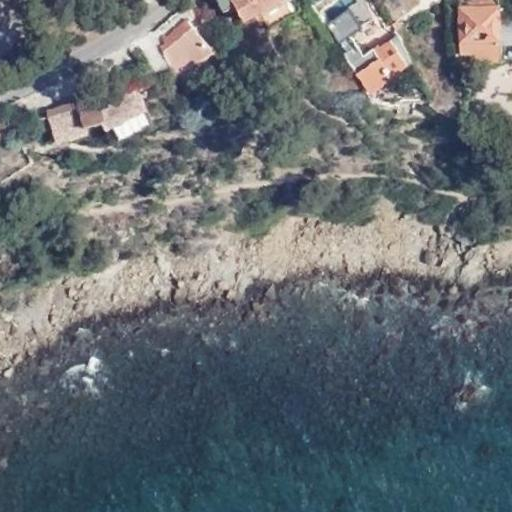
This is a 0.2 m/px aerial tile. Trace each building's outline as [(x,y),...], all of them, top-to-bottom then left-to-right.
[(264,0),(217,0),(225,12),(236,5),(245,21),(261,11),(257,4),(264,0)] [(281,0),(264,0),(257,4),(261,11),(281,0)] [(499,0),(460,0),(462,54),(476,54),(476,62),(502,61),(501,46),(511,45),(511,16),(500,17),(499,0)] [(155,31),(137,41),(156,73),(171,66),(176,76),(216,53),(189,22),(194,17),(184,5),(155,31)] [(359,55),(349,61),(368,89),(369,88),(368,86),(386,74),(391,81),(394,78),(393,76),(408,66),(404,60),(406,58),(394,43),(391,45),(389,41),(379,47),(379,46),(361,58),(359,55)] [(386,74),(368,86),(369,88),(368,89),(371,94),(391,81),(386,74)] [(102,85),(108,98),(118,93),(113,80),(102,85)] [(86,128),(104,122),(107,129),(114,125),(121,138),(153,123),(136,85),(118,93),(108,98),(101,101),(98,93),(47,110),(58,144),(89,134),(86,128)]
